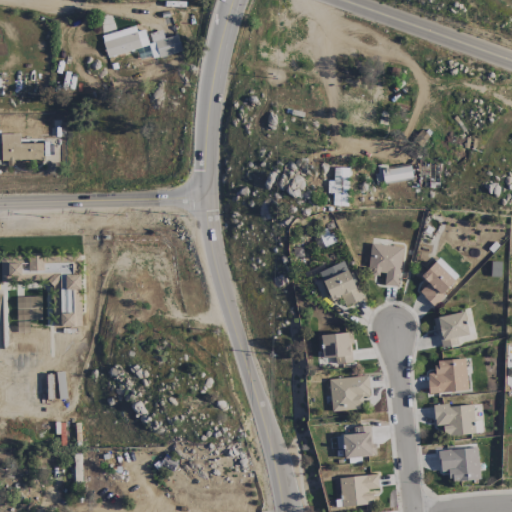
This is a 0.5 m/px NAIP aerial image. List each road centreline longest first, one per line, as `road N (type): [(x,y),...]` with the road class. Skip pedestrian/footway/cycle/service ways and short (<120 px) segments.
road 1 (secondary): [(288,511),(202,198),(204,115),(227,0)]
road 2 (tertiary): [(0,200),(202,198)]
road 3 (residential): [(394,326),(410,511)]
road 4 (residential): [(511,60),(342,0)]
